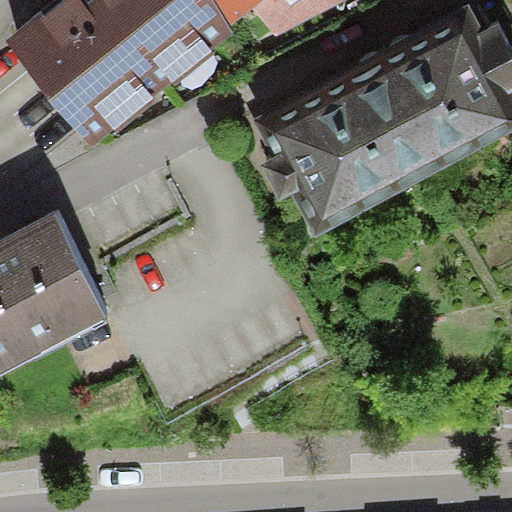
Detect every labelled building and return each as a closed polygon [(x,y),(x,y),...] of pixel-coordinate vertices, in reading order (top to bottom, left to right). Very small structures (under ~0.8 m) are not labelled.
[(43,0),(18,22),(103,121),(246,0),(43,0)] [(421,0),(358,39),(419,138),(510,82),(498,63),(511,53),(511,44),(486,2),(467,13),(458,0),(421,0)] [(419,138),(358,39),(258,100),(277,131),(257,143),(270,165),(285,157),(313,203),(419,138)] [(61,205),(0,236),(0,348),(103,289),(61,205)] [(375,426),(340,351),(289,383),(290,429),(375,426)]
